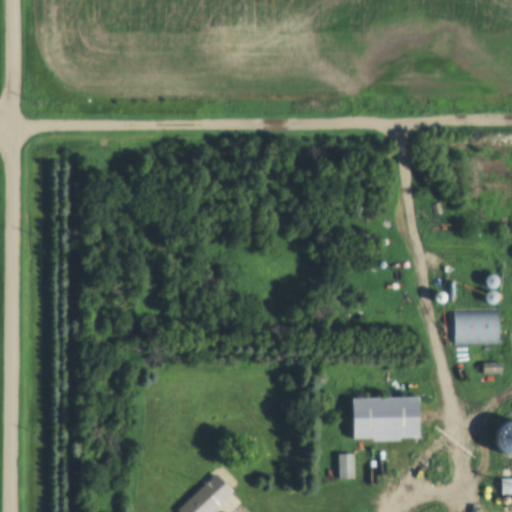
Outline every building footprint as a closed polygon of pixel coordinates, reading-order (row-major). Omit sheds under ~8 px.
[(478,286),(484,288),(479,301),(485,304),(494,279),(482,275),(478,286)] [(346,399),(346,442),(414,442),(414,399),(346,399)] [(511,454),(511,421),(498,422),(500,455),(511,454)] [(350,481),(350,456),(334,456),(334,481),(350,481)] [(208,511),(228,493),(211,475),(172,511),(208,511)] [(511,480),(497,480),(497,496),(511,495),(511,480)]
